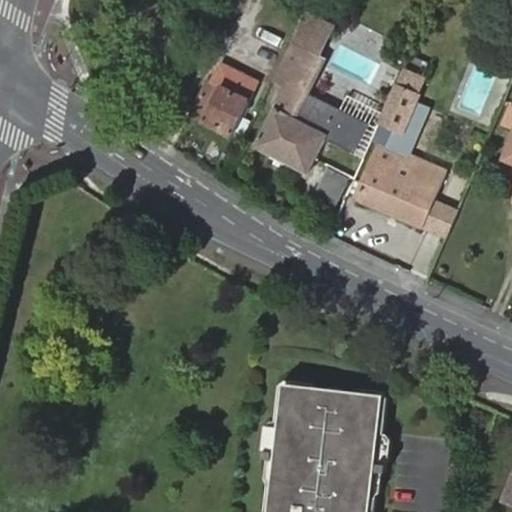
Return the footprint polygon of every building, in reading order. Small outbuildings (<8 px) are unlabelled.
[(290,56),(300,60),(320,70),(327,55),(325,54),(338,24),(311,12),(290,56)] [(320,70),(300,60),(259,146),(315,172),(350,99),(315,82),(320,70)] [(236,134),(262,81),(229,66),(221,70),(215,82),(211,80),(194,115),(236,134)] [(422,95),(398,84),(382,120),(418,136),(423,125),(425,126),(433,106),(420,100),(422,95)] [(384,144),(360,199),(425,228),(437,200),(450,172),(384,144)] [(437,200),(425,228),(449,238),(461,210),(437,200)] [(290,388),(287,390),(280,455),(275,454),(275,460),(287,462),(284,489),(279,488),(276,511),(368,511),(370,499),(365,498),(368,471),(381,473),(381,466),(377,466),(384,401),(382,399),(342,394),(341,399),(329,398),(330,393),(290,388)] [(511,476),(501,503),(511,507),(511,476)]
